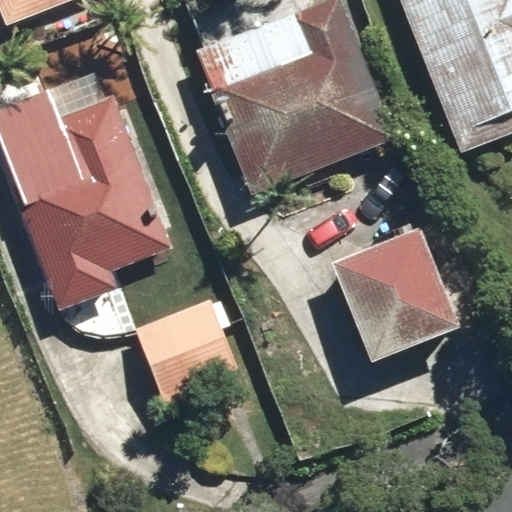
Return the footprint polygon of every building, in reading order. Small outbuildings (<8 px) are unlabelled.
[(0,0),(0,35),(92,0),(0,0)] [(329,0),(225,0),(188,15),(204,56),(191,61),(248,205),(389,149),(329,0)] [(511,0),(395,0),(455,163),(511,142),(511,0)] [(50,78),(56,95),(0,114),(0,164),(57,323),(121,300),(113,277),(168,257),(142,185),(154,181),(116,73),(94,81),(88,64),(50,78)] [(417,243),(325,279),(363,377),(455,341),(417,243)] [(178,306),(126,328),(163,412),(214,389),(178,306)]
